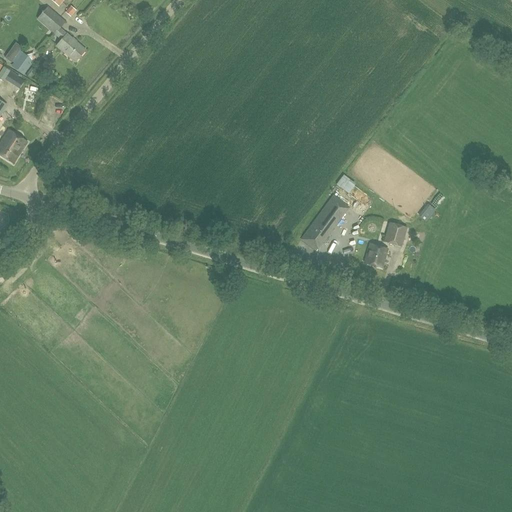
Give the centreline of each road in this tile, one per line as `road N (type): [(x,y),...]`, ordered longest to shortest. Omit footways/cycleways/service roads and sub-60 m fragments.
road 1 (unclassified): [(511,344),(40,203)]
road 2 (unclassified): [(24,196),(173,0)]
